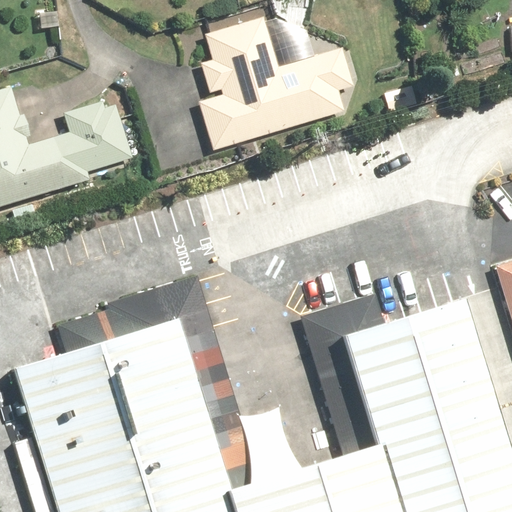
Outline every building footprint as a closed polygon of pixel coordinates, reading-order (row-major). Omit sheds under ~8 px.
[(191,103),(205,152),(338,113),(334,97),(352,91),(340,52),(277,70),(261,14),(196,33),(205,66),(192,70),(201,100),(191,103)] [(0,211),(84,186),(69,137),(27,149),(9,90),(0,92),(0,211)] [(501,511),(444,310),(325,344),(352,442),(372,511),(501,511)] [(213,511),(158,316),(0,360),(0,431),(23,511),(213,511)] [(227,477),(236,511),(372,511),(352,442),(227,477)]
